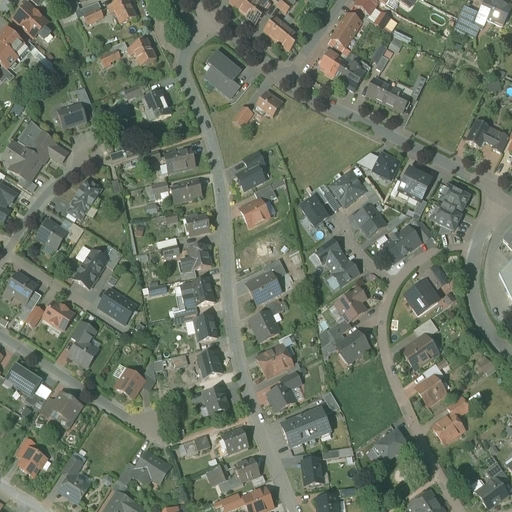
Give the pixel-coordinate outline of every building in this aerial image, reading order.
[(46,0),(29,0),(39,9),(47,1),(46,0)] [(127,0),(108,9),(111,16),(115,14),(121,27),(136,20),(127,0)] [(251,0),(233,0),(229,5),(242,16),(254,2),(251,0)] [(255,0),(254,2),(242,16),(256,27),(267,13),(266,12),(270,7),(270,6),(268,4),(269,4),(263,0),(255,0)] [(290,0),(283,0),(278,7),(277,8),(286,16),(293,7),(289,4),(292,1),(290,0)] [(372,0),(359,0),(354,8),(369,18),(379,4),(372,0)] [(415,0),(396,0),(407,7),(410,9),(415,0)] [(471,26),(466,37),(475,41),(479,31),(482,32),(487,21),(502,28),(503,28),(507,18),(508,18),(511,9),(492,0),(486,0),(479,16),(476,15),(471,26)] [(77,4),(64,9),(67,16),(80,11),(77,4)] [(98,5),(80,11),(84,18),(100,11),(101,11),(98,5)] [(48,26),(28,7),(14,21),(34,40),(38,36),(44,42),(50,36),(44,30),(48,26)] [(100,11),(84,18),(87,27),(104,19),(100,11)] [(390,21),(381,15),(373,26),(383,33),(390,21)] [(347,17),(339,29),(353,38),(361,26),(347,17)] [(312,26),(303,19),(298,26),(307,33),(312,26)] [(275,20),(264,33),(277,44),(288,30),(275,20)] [(464,23),(460,21),(455,31),(460,34),(466,37),(471,26),(465,23),(464,23)] [(353,38),(339,29),(331,41),(345,50),(353,38)] [(288,30),(277,44),(289,54),(300,40),(288,30)] [(19,43),(6,31),(0,37),(0,45),(17,62),(20,65),(31,54),(19,43)] [(35,50),(23,39),(19,43),(31,54),(35,50)] [(128,51),(128,52),(131,58),(135,56),(140,69),(156,61),(147,42),(128,51)] [(125,44),(110,50),(112,55),(117,52),(119,56),(128,52),(128,51),(125,44)] [(17,62),(0,45),(0,66),(3,69),(7,73),(8,73),(17,62)] [(112,55),(100,61),(104,70),(111,67),(110,64),(121,59),(119,56),(117,52),(112,55)] [(344,64),(326,52),(320,63),(323,65),(320,70),(334,79),(344,64)] [(241,75),(217,55),(208,66),(212,70),(204,79),(231,101),(239,90),(232,85),(241,75)] [(382,58),(375,71),(382,74),(389,62),(382,58)] [(350,68),(344,64),(334,79),(341,84),(347,87),(348,88),(358,73),(350,68)] [(358,73),(348,88),(347,87),(346,89),(353,94),(364,77),(369,70),(361,65),(358,70),(352,66),(350,68),(358,73)] [(15,79),(8,73),(7,73),(3,69),(0,71),(0,74),(7,81),(10,84),(15,79)] [(393,91),(374,81),(366,97),(385,107),(393,91)] [(499,85),(489,87),(490,93),(500,92),(499,85)] [(128,102),(144,96),(141,88),(125,94),(128,102)] [(80,106),(82,111),(91,108),(84,91),(76,94),(80,106)] [(410,99),(393,91),(385,107),(402,116),(410,99)] [(161,94),(145,101),(151,114),(147,116),(151,125),(171,117),(168,110),(161,94)] [(282,107),(266,95),(257,109),(265,114),(273,120),(282,107)] [(57,114),(63,133),(87,125),(82,111),(80,106),(57,114)] [(253,116),(243,109),(232,124),(242,131),(253,116)] [(265,114),(257,109),(253,114),(261,119),(265,114)] [(499,135),(476,123),(465,144),(480,151),(483,144),(493,148),(499,135)] [(31,124),(18,145),(31,153),(36,145),(51,155),(49,158),(54,161),(61,151),(60,150),(59,149),(59,150),(56,148),(56,147),(31,124)] [(493,148),(491,151),(502,156),(509,141),(510,140),(499,135),(493,148)] [(29,155),(24,152),(23,152),(13,145),(6,155),(7,156),(9,157),(8,157),(9,158),(10,158),(17,162),(10,173),(29,185),(37,172),(36,171),(40,164),(44,166),(49,158),(51,155),(36,145),(31,153),(29,155)] [(191,152),(170,157),(170,158),(164,159),(168,176),(188,171),(188,170),(195,168),(191,152)] [(158,154),(147,158),(149,165),(161,162),(158,154)] [(257,154),(243,161),(249,172),(257,168),(259,171),(265,168),(257,154)] [(399,165),(382,157),(375,170),(373,173),(373,174),(390,182),(399,165)] [(375,170),(360,163),(357,165),(373,174),(373,173),(375,170)] [(249,172),(237,179),(238,182),(238,184),(240,189),(243,190),(244,194),(265,183),(259,171),(257,168),(249,172)] [(432,182),(410,171),(402,185),(398,193),(421,204),(432,182)] [(365,195),(351,175),(341,182),(355,202),(365,195)] [(341,182),(330,190),(344,209),(355,202),(341,182)] [(92,184),(91,186),(87,183),(66,215),(73,220),(81,225),(86,217),(87,217),(91,209),(92,209),(93,210),(95,211),(100,203),(97,201),(98,200),(97,200),(102,193),(97,190),(99,188),(92,184)] [(118,183),(111,185),(114,196),(121,194),(118,183)] [(198,183),(178,187),(178,189),(171,191),(174,207),(194,202),(194,201),(202,199),(198,183)] [(397,183),(390,198),(395,200),(398,193),(402,185),(397,183)] [(0,222),(3,224),(9,215),(3,210),(7,204),(10,207),(17,197),(1,186),(0,185),(0,222)] [(167,185),(152,189),(154,196),(159,195),(168,193),(167,185)] [(270,187),(254,195),(258,203),(260,202),(262,207),(276,200),(270,187)] [(154,196),(152,189),(145,190),(148,203),(161,200),(159,195),(154,196)] [(447,189),(440,204),(444,205),(442,210),(438,208),(431,223),(442,228),(451,233),(453,234),(460,219),(453,216),(456,211),(461,214),(468,200),(447,189)] [(323,198),(318,191),(314,194),(309,196),(313,201),(320,210),(328,205),(323,198)] [(333,201),(328,195),(323,198),(328,205),(333,201)] [(377,197),(370,202),(373,207),(380,202),(377,197)] [(313,201),(301,210),(315,230),(327,221),(320,210),(313,201)] [(258,203),(240,213),(249,230),(262,224),(261,222),(268,218),(268,217),(269,214),(267,211),(264,210),(262,207),(260,202),(258,203)] [(371,209),(354,220),(361,230),(378,218),(371,209)] [(176,216),(165,218),(166,224),(167,226),(178,224),(176,216)] [(197,217),(185,219),(190,239),(210,234),(206,218),(198,220),(197,217)] [(378,218),(361,230),(368,240),(385,229),(378,218)] [(397,220),(391,224),(395,229),(401,225),(397,220)] [(66,235),(48,223),(37,240),(56,252),(66,235)] [(84,233),(73,226),(68,233),(71,235),(67,240),(76,246),(84,233)] [(451,233),(442,228),(438,235),(441,237),(450,236),(451,233)] [(511,229),(504,238),(503,244),(511,252),(511,229)] [(408,230),(381,250),(389,260),(386,263),(392,268),(393,266),(420,246),(408,230)] [(176,241),(157,245),(158,252),(162,251),(162,252),(178,248),(176,241)] [(332,243),(314,255),(322,267),(326,264),(340,254),(332,243)] [(178,248),(162,252),(164,259),(180,256),(178,248)] [(206,248),(188,252),(191,264),(190,264),(192,273),(195,273),(211,269),(210,261),(209,261),(206,248)] [(92,254),(83,249),(76,260),(84,265),(81,270),(82,270),(74,282),(89,292),(105,268),(108,263),(105,262),(92,254)] [(113,251),(105,262),(108,263),(105,268),(113,273),(123,258),(113,251)] [(340,254),(326,264),(330,270),(344,260),(340,254)] [(344,260),(330,270),(334,276),(348,267),(344,260)] [(279,262),(264,270),(268,277),(271,275),(273,280),(285,274),(279,262)] [(511,262),(499,276),(511,303),(511,262)] [(190,264),(181,266),(183,275),(192,273),(190,264)] [(334,276),(333,278),(341,289),(359,277),(351,265),(348,267),(334,276)] [(447,284),(437,270),(424,278),(435,293),(447,284)] [(192,273),(183,275),(185,282),(196,280),(195,273),(192,273)] [(268,277),(246,288),(256,307),(281,295),(273,280),(271,275),(268,277)] [(37,289),(18,277),(7,293),(26,306),(34,294),(37,289)] [(209,283),(182,289),(186,310),(187,310),(196,309),(213,305),(209,283)] [(425,286),(405,300),(418,318),(438,304),(425,286)] [(164,288),(149,291),(150,299),(166,295),(164,288)] [(359,291),(335,307),(345,321),(343,323),(345,327),(364,314),(358,305),(365,301),(359,291)] [(123,301),(109,292),(98,310),(111,319),(123,301)] [(34,294),(26,306),(23,309),(31,314),(35,309),(41,299),(34,294)] [(136,310),(123,301),(111,319),(125,327),(136,310)] [(278,303),(263,310),(266,316),(269,315),(271,319),(284,313),(278,303)] [(61,309),(54,305),(44,320),(63,334),(74,318),(67,314),(68,313),(61,309)] [(35,310),(35,309),(31,314),(25,324),(26,324),(26,325),(33,329),(43,314),(36,310),(35,310)] [(196,309),(187,310),(186,310),(173,313),(175,322),(198,317),(196,309)] [(266,316),(250,324),(260,345),(279,335),(271,319),(269,315),(266,316)] [(213,319),(194,323),(199,345),(217,341),(217,340),(216,340),(213,327),(214,327),(213,319)] [(430,322),(414,333),(419,342),(423,339),(425,342),(438,333),(430,322)] [(343,323),(328,333),(334,343),(342,337),(349,332),(345,327),(343,323)] [(91,332),(80,324),(70,339),(78,345),(80,342),(83,344),(91,332)] [(346,343),(337,349),(349,365),(369,350),(357,334),(346,343)] [(291,336),(278,343),(281,349),(283,348),(285,352),(296,346),(291,336)] [(334,343),(330,345),(335,351),(337,349),(346,343),(342,337),(334,343)] [(419,342),(401,354),(414,372),(421,367),(421,368),(436,358),(425,342),(423,339),(419,342)] [(83,344),(80,342),(78,345),(69,359),(87,371),(98,354),(83,344)] [(281,349),(257,361),(266,381),(289,370),(293,368),(291,365),(285,352),(283,348),(281,349)] [(216,355),(199,360),(202,371),(204,380),(222,376),(219,366),(216,355)] [(301,360),(291,365),(293,368),(289,370),(292,375),(295,374),(305,369),(301,360)] [(43,384),(15,365),(6,379),(17,386),(14,390),(32,401),(43,384)] [(153,375),(148,371),(141,382),(143,383),(146,379),(148,380),(155,384),(156,384),(154,375),(153,366),(152,366),(153,375)] [(435,367),(423,376),(428,383),(433,379),(437,384),(444,379),(435,367)] [(141,382),(128,373),(122,382),(120,383),(116,388),(117,391),(120,393),(122,393),(133,400),(143,383),(141,382)] [(292,376),(280,382),(283,389),(287,387),(290,393),(301,387),(295,374),(292,375),(292,376)] [(428,383),(426,384),(427,386),(418,392),(429,408),(445,396),(437,384),(433,379),(428,383)] [(155,384),(148,380),(142,389),(150,394),(155,385),(155,384)] [(283,389),(268,397),(276,415),(278,414),(280,414),(285,412),(285,410),(296,405),(290,393),(287,387),(283,389)] [(223,392),(204,397),(207,408),(210,408),(213,417),(229,413),(223,392)] [(56,405),(51,412),(52,412),(71,424),(81,409),(62,396),(56,405)] [(48,400),(39,414),(47,419),(52,412),(51,412),(56,405),(48,400)] [(462,400),(447,410),(451,417),(452,417),(455,422),(470,412),(462,400)] [(319,413),(281,428),(290,451),(328,435),(319,413)] [(451,417),(432,430),(444,447),(453,440),(456,441),(460,438),(460,435),(462,434),(456,426),(457,423),(455,422),(452,417),(451,417)] [(242,432),(230,437),(230,436),(221,439),(228,457),(248,449),(242,432)] [(396,434),(374,449),(385,464),(406,449),(396,434)] [(206,438),(194,442),(195,446),(198,454),(210,449),(206,438)] [(28,442),(17,458),(23,462),(30,451),(30,452),(34,446),(28,442)] [(194,442),(184,446),(185,451),(191,449),(190,447),(195,446),(194,442)] [(352,450),(342,451),(338,452),(339,460),(354,458),(352,450)] [(23,462),(19,468),(24,473),(24,474),(33,480),(40,469),(42,469),(46,463),(46,461),(30,452),(30,451),(23,462)] [(329,453),(322,454),(323,462),(339,460),(338,452),(329,453)] [(137,470),(131,479),(132,480),(143,487),(149,479),(160,486),(170,471),(146,455),(137,470)] [(83,467),(71,459),(61,475),(69,480),(71,477),(75,480),(83,467)] [(253,461),(234,469),(238,477),(241,485),(242,485),(260,477),(253,461)] [(320,461),(301,464),(304,489),(323,487),(320,461)] [(129,465),(118,482),(127,488),(132,480),(131,479),(137,470),(129,465)] [(497,466),(486,474),(492,484),(495,482),(499,487),(507,481),(497,466)] [(226,467),(210,473),(212,480),(218,477),(222,485),(222,486),(229,483),(228,480),(226,473),(229,472),(226,467)] [(75,480),(71,477),(69,480),(60,494),(78,506),(89,489),(75,480)] [(238,477),(228,480),(229,483),(222,486),(222,485),(220,486),(224,495),(243,487),(242,485),(241,485),(238,477)] [(485,489),(485,490),(477,496),(477,495),(476,496),(487,511),(488,511),(507,498),(499,487),(495,482),(492,484),(485,489)] [(478,483),(471,488),(470,491),(473,495),(476,496),(477,495),(477,496),(485,490),(485,489),(481,483),(478,483)] [(356,490),(339,492),(340,500),(357,498),(356,490)] [(265,491),(246,499),(247,501),(240,504),(242,511),(260,511),(272,507),(265,491)] [(143,511),(117,495),(105,511),(143,511)] [(441,511),(429,495),(427,496),(425,496),(420,499),(420,501),(407,510),(407,511),(410,509),(411,511),(441,511)] [(235,498),(218,505),(220,511),(221,511),(238,505),(235,498)] [(337,499),(316,501),(317,511),(337,511),(337,508),(338,508),(337,499)]
